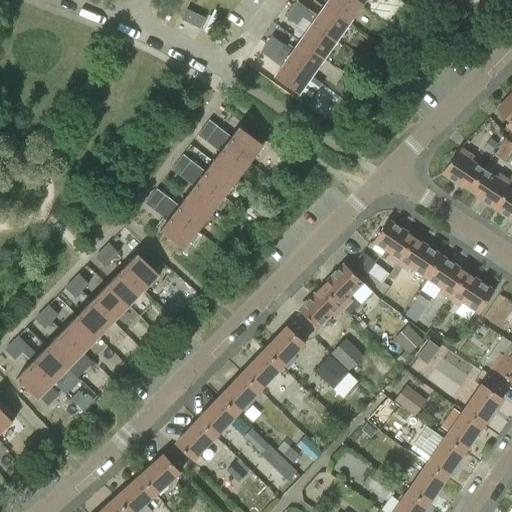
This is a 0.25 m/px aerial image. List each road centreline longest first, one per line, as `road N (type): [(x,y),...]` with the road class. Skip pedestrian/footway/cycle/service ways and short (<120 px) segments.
road 1 (residential): [(43,511),(382,174)]
road 2 (residential): [(129,17),(222,61),(240,53),(276,0)]
road 3 (residential): [(382,174),(511,43)]
road 4 (residential): [(511,260),(382,174)]
